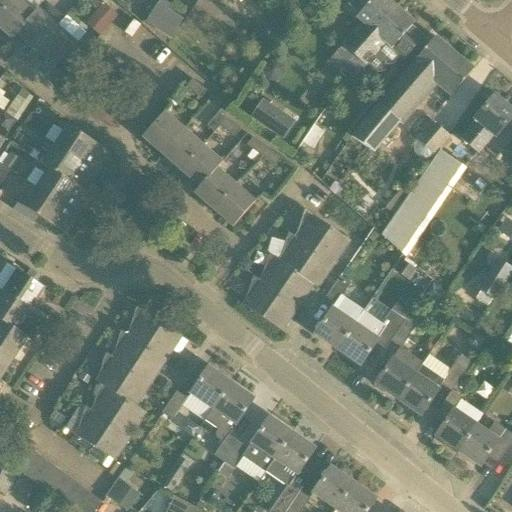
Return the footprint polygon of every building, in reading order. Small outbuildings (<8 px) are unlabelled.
[(0,0),(0,14),(12,0),(0,0)] [(17,37),(36,16),(17,0),(12,0),(0,14),(0,29),(13,40),(16,36),(17,37)] [(102,2),(99,0),(85,0),(95,9),(102,2)] [(342,46),(327,63),(339,74),(343,69),(394,11),(397,8),(393,5),(392,4),(387,0),(348,0),(342,7),(356,19),(362,24),(342,46)] [(103,4),(85,24),(100,37),(117,16),(103,4)] [(157,4),(145,23),(171,39),(183,20),(157,4)] [(343,69),(339,74),(344,78),(345,79),(349,74),(355,79),(367,65),(374,57),(384,66),(392,66),(399,58),(404,61),(424,38),(411,27),(414,24),(401,12),(397,8),(394,11),(343,69)] [(36,16),(17,37),(36,53),(58,28),(39,12),(36,16)] [(66,18),(58,28),(36,53),(54,69),(85,34),(66,18)] [(453,95),(474,70),(435,37),(368,117),(352,138),(374,153),(436,80),(453,95)] [(206,92),(193,80),(187,86),(200,99),(206,92)] [(0,109),(4,112),(10,103),(2,98),(5,94),(1,91),(5,85),(0,81),(0,109)] [(18,121),(33,98),(28,95),(29,93),(23,90),(18,97),(16,96),(5,113),(18,121)] [(511,118),(511,110),(495,96),(474,120),(476,122),(461,140),(478,154),(493,137),(495,138),(511,118)] [(263,100),(250,118),(282,141),(295,123),(263,100)] [(3,113),(0,118),(0,124),(0,127),(9,133),(16,122),(3,113)] [(161,155),(183,130),(164,113),(142,138),(161,155)] [(38,134),(45,123),(31,114),(24,124),(38,134)] [(214,133),(219,126),(226,119),(218,114),(207,127),(214,133)] [(234,139),(241,130),(226,119),(219,126),(234,139)] [(436,153),(451,136),(432,119),(416,136),(436,153)] [(110,154),(81,135),(62,122),(58,128),(63,132),(55,146),(93,171),(100,161),(104,163),(110,154)] [(314,125),(303,142),(313,149),(325,132),(314,125)] [(180,171),(202,146),(183,130),(161,155),(180,171)] [(21,151),(29,140),(18,133),(10,144),(21,151)] [(266,148),(252,138),(247,146),(253,150),(247,157),(255,163),(261,155),(266,148)] [(416,139),(413,147),(413,152),(417,158),(424,160),(429,160),(432,160),(436,156),(416,139)] [(93,171),(55,146),(46,159),(40,155),(37,160),(85,192),(91,184),(87,181),(93,171)] [(216,169),(221,163),(218,160),(202,146),(180,171),(199,188),(216,169)] [(282,159),(266,148),(261,155),(277,167),(282,159)] [(437,157),(386,226),(380,234),(407,258),(467,170),(461,165),(441,151),(437,157)] [(4,153),(0,158),(0,164),(11,171),(19,159),(10,153),(8,155),(5,153),(4,153)] [(44,175),(36,188),(75,213),(82,204),(86,206),(91,198),(92,197),(87,193),(85,192),(42,164),(38,170),(44,175)] [(235,186),(217,169),(216,169),(199,188),(194,194),(213,211),(235,186)] [(92,186),(87,193),(96,199),(101,192),(92,186)] [(255,203),(235,186),(213,211),(233,228),(255,203)] [(12,210),(12,211),(33,225),(33,224),(38,217),(66,236),(74,240),(80,231),(73,226),(69,223),(75,213),(36,188),(27,201),(21,197),(12,210)] [(300,242),(334,265),(340,256),(336,254),(346,239),(305,211),(297,235),(295,238),(300,242)] [(271,239),(267,253),(269,254),(279,261),(284,265),(310,282),(309,283),(313,286),(317,289),(318,288),(324,279),(320,277),(330,263),(333,266),(334,265),(300,242),(295,238),(293,237),(289,233),(286,243),(271,239)] [(310,282),(284,265),(279,261),(273,257),(269,254),(262,276),(259,281),(260,282),(264,285),(294,305),(294,306),(297,309),(298,308),(304,300),(300,297),(309,283),(310,282)] [(409,281),(416,270),(401,260),(394,270),(409,281)] [(478,289),(481,292),(476,300),(488,308),(493,300),(495,301),(511,274),(511,270),(497,260),(478,289)] [(348,268),(342,276),(348,279),(353,271),(348,268)] [(17,271),(3,292),(31,311),(44,291),(45,289),(33,281),(37,275),(30,270),(26,276),(17,271)] [(242,305),(243,306),(282,332),(288,323),(284,320),(294,306),(294,305),(264,285),(260,282),(259,281),(257,280),(254,277),(246,299),(242,305)] [(336,305),(351,284),(340,277),(326,298),(336,305)] [(0,321),(17,331),(31,311),(3,292),(0,296),(0,321)] [(355,325),(337,351),(359,366),(358,367),(360,368),(376,344),(385,350),(391,342),(405,321),(400,317),(372,299),(355,325)] [(136,307),(129,336),(132,338),(163,358),(167,360),(172,352),(169,349),(178,335),(178,334),(142,311),(136,307)] [(337,351),(355,325),(332,309),(313,336),(314,337),(315,336),(337,351)] [(405,310),(400,317),(405,321),(407,318),(410,313),(405,310)] [(407,318),(405,321),(415,328),(417,325),(407,318)] [(28,338),(22,334),(17,331),(0,321),(0,350),(14,359),(28,338)] [(401,348),(415,328),(405,321),(391,342),(400,348),(401,348)] [(114,359),(148,381),(151,384),(157,375),(153,373),(162,359),(163,358),(132,338),(129,336),(128,335),(120,330),(114,359)] [(423,364),(401,349),(393,359),(374,386),(375,387),(376,386),(398,401),(422,366),(423,364)] [(0,380),(14,359),(0,350),(0,380)] [(105,354),(97,382),(98,382),(136,407),(136,406),(141,399),(138,396),(147,382),(148,381),(114,359),(105,354)] [(422,366),(398,401),(420,416),(419,417),(420,418),(421,417),(439,391),(438,390),(441,385),(452,392),(466,371),(455,364),(451,370),(444,381),(422,366)] [(202,402),(213,410),(230,384),(209,369),(209,368),(208,367),(190,394),(202,402)] [(87,386),(91,380),(82,373),(78,379),(87,386)] [(511,396),(511,375),(503,390),(511,396)] [(162,380),(158,385),(166,390),(170,385),(162,380)] [(98,382),(92,412),(96,414),(127,435),(131,437),(136,429),(132,426),(142,412),(142,411),(136,407),(98,382)] [(229,436),(254,399),(253,398),(253,399),(230,384),(205,421),(219,430),(216,434),(217,439),(223,444),(214,456),(224,463),(238,443),(229,436)] [(173,420),(187,400),(177,392),(162,413),(173,420)] [(450,393),(433,418),(443,425),(441,428),(437,433),(437,434),(435,436),(458,452),(476,426),(483,415),(461,401),(450,393)] [(84,406),(78,437),(80,439),(104,455),(109,458),(115,462),(115,461),(121,452),(117,450),(119,446),(126,436),(127,435),(96,414),(92,412),(84,406)] [(56,413),(52,419),(61,425),(65,419),(56,413)] [(243,457),(265,473),(292,434),(269,417),(248,449),(238,443),(224,463),(218,473),(228,480),(234,470),(243,457)] [(498,463),(511,442),(511,435),(494,423),(487,433),(476,426),(458,452),(480,468),(488,456),(498,463)] [(290,486),(315,450),(292,434),(265,473),(288,488),(276,506),(284,511),(286,511),(300,492),(290,486)] [(28,479),(43,459),(33,452),(19,472),(28,479)] [(170,491),(188,464),(179,458),(166,477),(168,478),(163,486),(170,491)] [(38,486),(52,466),(43,459),(28,479),(38,486)] [(3,465),(0,472),(0,493),(4,496),(16,471),(3,465)] [(48,493),(62,474),(52,466),(38,486),(48,493)] [(335,510),(353,484),(331,469),(331,467),(312,494),(335,510)] [(126,468),(119,479),(126,484),(133,473),(126,468)] [(58,500),(72,481),(62,474),(48,493),(58,500)] [(139,494),(126,484),(119,479),(107,497),(127,511),(139,494)] [(68,507),(82,488),(72,481),(58,500),(68,507)] [(338,511),(366,511),(376,498),(353,484),(335,510),(338,511)] [(74,511),(79,511),(92,495),(82,488),(68,507),(74,511)] [(301,511),(310,499),(300,492),(286,511),(301,511)] [(94,511),(101,502),(92,495),(79,511),(94,511)] [(185,511),(189,506),(173,497),(165,511),(185,511)] [(203,511),(206,506),(200,502),(196,509),(189,506),(185,511),(203,511)]
